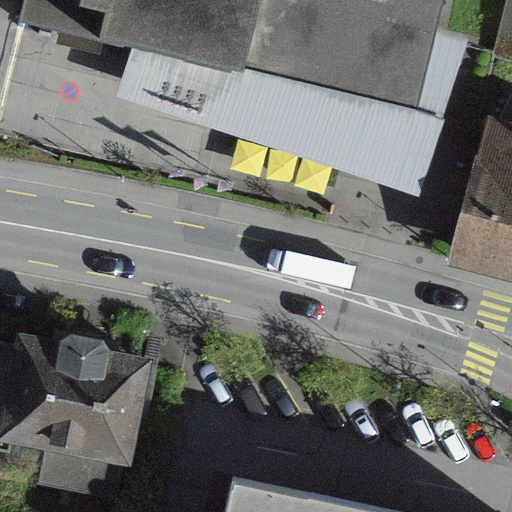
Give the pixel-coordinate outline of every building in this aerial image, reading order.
[(21,0),(16,25),(364,108),(366,108),(360,134),(383,139),(403,144),(409,119),(413,120),(441,0),(21,0)] [(511,0),(503,0),(491,54),(511,58),(511,0)] [(511,134),(492,129),(459,257),(511,270),(511,134)] [(49,350),(23,345),(22,349),(0,344),(0,452),(6,453),(10,434),(42,440),(34,484),(112,500),(138,368),(111,363),(115,345),(52,333),(49,350)] [(222,511),(294,511),(225,497),(222,511)]
